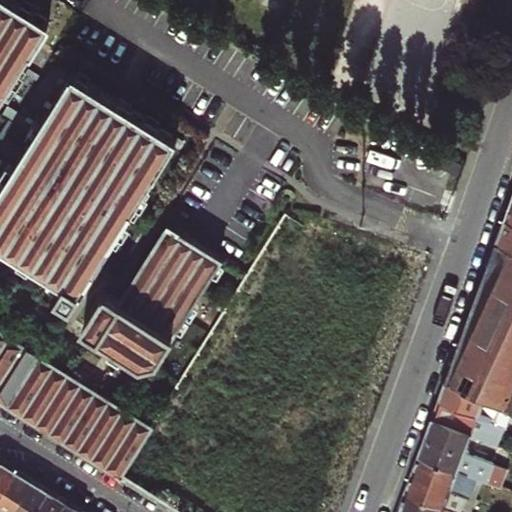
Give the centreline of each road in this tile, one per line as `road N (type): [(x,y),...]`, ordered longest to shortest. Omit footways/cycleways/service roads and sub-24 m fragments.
road 1 (tertiary): [(367,511),(511,112)]
road 2 (residential): [(134,511),(0,429)]
